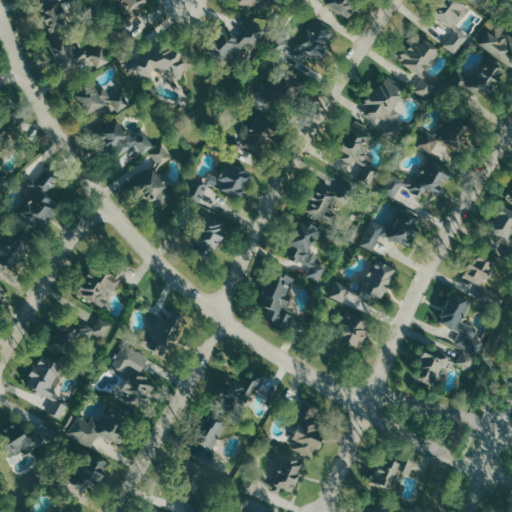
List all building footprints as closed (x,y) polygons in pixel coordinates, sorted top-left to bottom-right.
[(33,6),(46,0),(59,0),(69,24),(45,34),(33,6)] [(129,36),(112,46),(102,30),(117,21),(117,17),(120,13),(114,0),(143,0),(144,2),(141,12),(121,24),(129,36)] [(269,0),(270,8),(253,9),(253,6),(231,7),(230,0),(269,0)] [(357,0),(346,18),(322,3),(323,1),(321,0),(310,0),(305,5),(300,0),(357,0)] [(453,53),(441,44),(453,30),(450,24),(448,28),(429,15),(439,0),(461,0),(466,3),(452,22),(456,28),(467,36),(453,53)] [(487,0),(481,8),(470,0),(487,0)] [(337,31),(320,60),(314,56),(312,60),(306,56),(302,63),(282,51),(277,57),(264,49),(275,32),(288,40),(299,20),(305,24),(310,14),(337,31)] [(247,20),(264,29),(255,47),(246,42),(233,56),(224,57),(205,39),(221,24),(235,36),(247,20)] [(511,29),(500,33),(504,43),(508,43),(511,56),(511,29)] [(59,73),(80,63),(92,69),(110,61),(101,43),(85,51),(75,30),(45,44),(59,73)] [(477,42),(486,30),(508,48),(499,60),(477,42)] [(425,99),(411,90),(420,77),(400,63),(402,60),(393,54),(400,43),(406,47),(409,43),(408,42),(409,40),(408,39),(413,32),(436,48),(421,70),(437,81),(425,99)] [(132,52),(125,70),(149,79),(153,70),(176,79),(181,77),(187,62),(178,58),(180,52),(155,43),(153,48),(141,44),(137,54),(132,52)] [(462,85),(471,72),(476,74),(487,58),(503,69),(485,93),(479,89),(475,94),(462,85)] [(288,111),(258,92),(250,105),(239,98),(248,83),(256,88),(258,85),(268,91),(273,83),(269,80),(278,63),(306,80),(288,111)] [(457,69),(467,77),(461,85),(471,93),(463,104),(442,90),(457,69)] [(84,114),(104,102),(111,102),(117,112),(131,104),(121,87),(109,95),(102,83),(96,87),(86,71),(65,84),(84,114)] [(393,140),(381,132),(388,121),(377,115),(373,121),(361,114),(365,107),(359,104),(366,94),(368,95),(373,88),(374,89),(382,76),(402,89),(391,107),(398,112),(393,120),(402,126),(393,140)] [(257,89),(251,83),(242,91),(266,117),(279,105),(262,85),(257,89)] [(0,103),(20,118),(0,148),(0,103)] [(433,136),(456,151),(458,147),(463,150),(466,145),(462,141),(472,126),(450,111),(433,136)] [(258,155),(240,143),(242,140),(235,136),(240,128),(247,133),(257,116),(275,128),(258,155)] [(141,153),(134,144),(115,158),(96,133),(116,118),(127,132),(128,131),(132,136),(139,131),(141,129),(152,145),(141,153)] [(369,185),(356,179),(363,165),(353,160),(350,163),(339,157),(343,152),(336,148),(350,121),(374,134),(364,152),(366,155),(364,159),(362,160),(378,168),(369,185)] [(425,132),(416,145),(429,153),(437,139),(425,132)] [(132,184),(151,168),(158,163),(150,153),(161,145),(170,156),(159,164),(155,172),(172,192),(158,204),(151,196),(145,201),(132,184)] [(408,188),(426,156),(452,170),(445,182),(441,179),(434,192),(424,186),(419,194),(408,188)] [(238,197),(208,182),(198,202),(185,196),(194,177),(204,179),(208,171),(217,176),(225,159),(251,172),(238,197)] [(35,228),(38,224),(44,229),(60,207),(55,203),(58,199),(49,192),(60,178),(45,166),(35,180),(32,177),(27,183),(29,185),(21,195),(27,199),(16,213),(35,228)] [(0,172),(9,179),(0,190),(0,172)] [(380,190),(391,174),(402,181),(391,197),(380,190)] [(330,222),(303,209),(316,184),(332,192),(333,191),(336,192),(342,181),(355,188),(346,205),(336,200),(335,201),(331,205),(328,211),(334,215),(330,222)] [(483,232),(499,201),(511,208),(511,244),(508,245),(483,232)] [(383,237),(398,208),(419,218),(415,225),(417,226),(406,248),(383,237)] [(207,260),(215,242),(218,243),(224,230),(222,229),(225,221),(202,211),(191,236),(201,241),(194,255),(207,260)] [(317,281),(305,275),(310,266),(298,261),(298,262),(288,257),(289,254),(283,251),(299,218),(322,228),(317,239),(313,238),(308,250),(317,254),(313,262),(324,267),(317,281)] [(359,244),(368,227),(380,233),(371,250),(359,244)] [(0,267),(3,262),(13,268),(29,240),(8,228),(1,242),(0,241),(0,267)] [(511,260),(502,255),(508,245),(511,245),(511,260)] [(460,276),(473,249),(493,259),(480,286),(460,276)] [(101,307),(106,299),(102,297),(108,288),(113,291),(129,265),(113,255),(104,270),(93,264),(76,291),(101,307)] [(353,294),(362,274),(364,275),(365,272),(367,273),(374,257),(395,267),(384,291),(383,291),(380,297),(374,295),(371,302),(353,294)] [(286,329),(272,323),(273,320),(263,316),(266,309),(256,304),(270,271),(279,276),(281,273),(294,278),(287,293),(290,294),(285,304),(293,308),(290,314),(292,315),(286,329)] [(328,295),(335,280),(349,287),(341,302),(328,295)] [(479,286),(503,297),(498,309),(474,298),(479,286)] [(437,321),(451,292),(471,301),(462,321),(476,328),(472,337),(482,341),(476,354),(454,344),(460,331),(437,321)] [(159,316),(148,337),(144,335),(139,344),(164,357),(185,317),(171,309),(166,320),(159,316)] [(335,341),(356,350),(360,342),(362,343),(367,330),(362,328),(366,318),(344,309),(338,323),(342,324),(335,341)] [(108,324),(101,337),(89,330),(73,359),(46,344),(51,334),(55,336),(59,331),(55,329),(64,313),(93,330),(99,319),(108,324)] [(318,352),(324,338),(343,346),(337,360),(318,352)] [(122,343),(112,361),(121,367),(118,373),(125,378),(120,387),(114,384),(109,393),(135,408),(139,401),(145,401),(155,382),(132,370),(130,370),(126,368),(136,350),(122,343)] [(424,347),(411,377),(433,386),(446,357),(424,347)] [(454,363),(462,351),(473,358),(465,370),(454,363)] [(59,417),(47,411),(53,399),(23,382),(39,352),(64,366),(58,378),(56,377),(52,385),(55,387),(52,393),(60,397),(58,401),(66,406),(59,417)] [(226,378),(213,401),(236,414),(253,385),(258,387),(265,375),(253,368),(244,385),(232,378),(230,380),(226,378)] [(293,447),(296,440),(292,438),(296,429),(291,423),(301,398),(319,405),(317,412),(314,411),(312,418),(314,419),(314,421),(321,432),(312,455),(293,447)] [(135,413),(120,442),(116,443),(96,432),(89,445),(68,433),(78,416),(88,421),(91,415),(104,422),(108,414),(105,411),(111,401),(135,413)] [(211,468),(185,451),(209,413),(227,424),(211,450),(220,455),(211,468)] [(44,417),(36,432),(33,431),(26,436),(14,419),(0,429),(0,443),(8,455),(13,452),(15,455),(22,450),(23,453),(27,453),(42,440),(44,436),(53,441),(61,425),(44,417)] [(62,493),(40,481),(49,466),(67,477),(84,447),(110,463),(95,490),(87,485),(84,490),(68,482),(62,493)] [(241,489),(251,494),(258,480),(276,489),(279,482),(289,487),(302,460),(285,452),(284,455),(277,451),(273,460),(280,463),(281,467),(272,485),(259,479),(248,473),(241,489)] [(396,464),(394,461),(379,455),(373,472),(371,471),(368,479),(388,486),(396,464)] [(401,456),(397,468),(409,473),(414,460),(401,456)] [(201,511),(183,511),(186,506),(183,501),(163,490),(179,458),(200,469),(188,493),(191,504),(203,509),(201,511)] [(194,489),(209,488),(208,466),(185,468),(186,485),(193,484),(193,496),(177,496),(178,510),(195,510),(194,489)] [(231,486),(253,496),(245,511),(222,511),(220,511),(231,486)] [(378,497),(375,505),(370,506),(367,505),(365,511),(361,510),(360,511),(388,511),(392,502),(378,497)]
